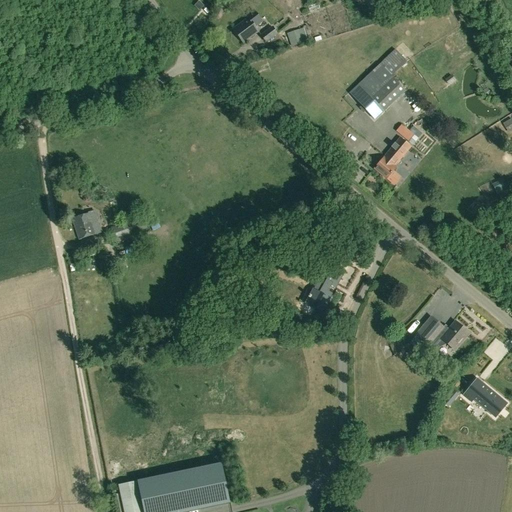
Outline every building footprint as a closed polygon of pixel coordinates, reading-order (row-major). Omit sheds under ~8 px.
[(243,43),(259,30),(256,26),(263,22),(253,9),(244,16),(247,19),(233,31),(243,43)] [(277,34),(272,27),(260,36),(266,43),(277,34)] [(291,47),(310,41),(305,27),(287,34),(291,47)] [(405,92),(380,64),(349,93),(374,121),(405,92)] [(451,75),(445,80),(449,86),(456,81),(451,75)] [(487,88),(482,91),(487,98),(492,95),(487,88)] [(418,96),(411,89),(399,101),(406,108),(418,96)] [(411,113),(421,105),(416,100),(407,108),(411,113)] [(410,131),(401,124),(395,131),(404,138),(410,131)] [(410,147),(400,138),(374,169),(386,179),(396,168),(394,167),(410,147)] [(502,180),(491,184),(497,196),(506,191),(502,180)] [(89,213),(72,219),(78,240),(96,234),(89,213)] [(143,218),(105,231),(109,243),(147,229),(143,218)] [(332,289),(329,293),(327,297),(331,299),(328,304),(339,311),(342,306),(345,308),(347,305),(344,303),(350,293),(349,292),(352,286),(342,280),(336,290),(332,289)] [(415,334),(429,345),(437,336),(441,339),(446,332),(443,330),(444,329),(430,317),(415,334)] [(468,335),(454,323),(446,332),(441,339),(455,351),(468,335)] [(477,378),(462,395),(471,402),(474,400),(494,417),(506,403),(477,378)] [(441,402),(448,407),(458,395),(452,390),(441,402)] [(127,446),(116,450),(121,464),(132,460),(127,446)] [(185,511),(229,503),(220,463),(118,485),(120,494),(123,511),(185,511)]
